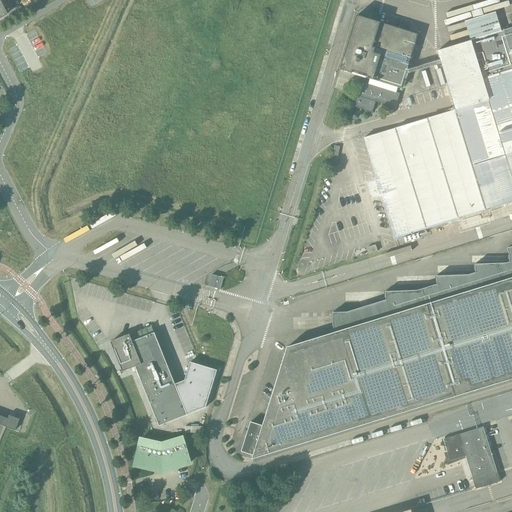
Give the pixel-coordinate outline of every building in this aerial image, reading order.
[(511,28),(501,31),(495,12),(465,21),(471,41),(437,51),(440,61),(407,70),(409,64),(374,53),(366,78),(369,79),(368,84),(400,93),(406,74),(441,64),(455,110),(364,138),(394,238),(460,218),(460,220),(492,210),(491,208),(511,201),(511,28)] [(409,64),(418,34),(380,22),(372,47),(375,48),(374,53),(409,64)] [(400,93),(368,84),(365,83),(360,97),(357,96),(354,107),(372,112),(376,102),(395,108),(400,93)] [(511,246),(507,248),(509,254),(509,262),(506,263),(475,264),(475,273),(468,275),(437,276),(437,284),(417,291),(386,292),(386,300),(347,312),(333,313),(333,329),(335,333),(287,347),(263,426),(250,422),(241,451),(253,455),(252,459),(511,379),(511,246)] [(221,289),(224,278),(212,275),(209,286),(221,289)] [(145,335),(154,331),(152,326),(143,330),(145,335)] [(132,341),(130,335),(129,334),(110,341),(123,372),(135,367),(159,426),(187,415),(154,333),(132,341)] [(264,416),(267,404),(256,401),(252,412),(264,416)] [(6,419),(3,427),(4,428),(13,431),(18,419),(8,415),(6,419)] [(497,472),(483,427),(444,439),(450,460),(465,455),(476,489),(500,481),(497,472)] [(190,463),(186,449),(187,448),(186,444),(184,444),(182,437),(162,444),(141,439),(139,446),(137,446),(136,450),(138,450),(135,465),(153,469),(154,464),(162,466),(170,464),(172,468),(190,463)]
